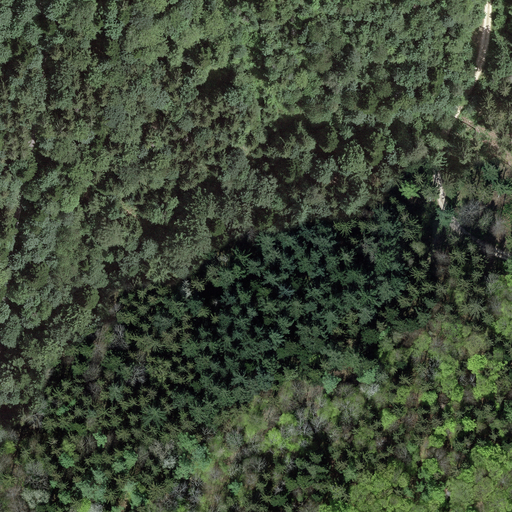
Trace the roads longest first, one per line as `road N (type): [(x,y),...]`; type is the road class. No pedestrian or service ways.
road 1 (unclassified): [(37,0),(42,76),(0,330)]
road 2 (track): [(489,0),(477,73),(453,116),(437,183),(457,233),(511,258)]
road 3 (track): [(488,26),(443,43),(342,59),(240,50)]
